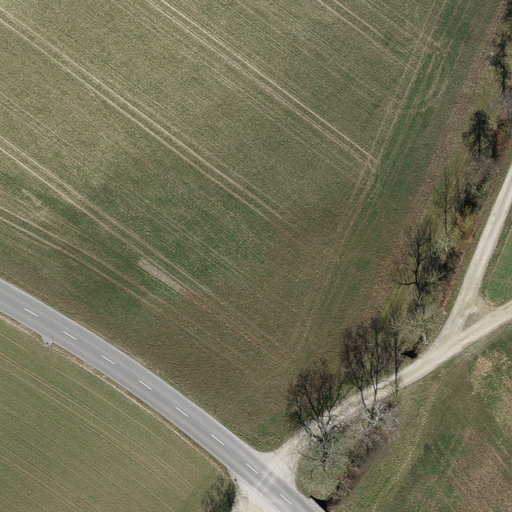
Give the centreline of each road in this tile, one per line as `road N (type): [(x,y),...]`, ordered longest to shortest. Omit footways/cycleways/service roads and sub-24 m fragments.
road 1 (tertiary): [(0,294),(200,423),(298,511)]
road 2 (track): [(511,310),(302,437),(246,511)]
road 3 (track): [(511,188),(441,355)]
